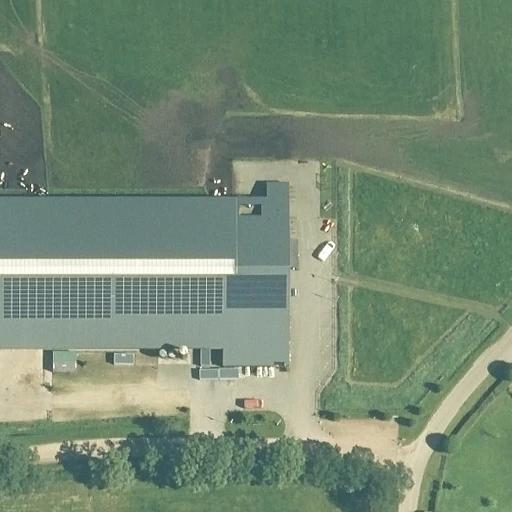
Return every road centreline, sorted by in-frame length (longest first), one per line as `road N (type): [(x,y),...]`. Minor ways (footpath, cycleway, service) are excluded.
road 1 (track): [(416,465),(364,453),(173,446),(0,461)]
road 2 (unclassified): [(408,511),(416,465),(442,415),(511,338)]
